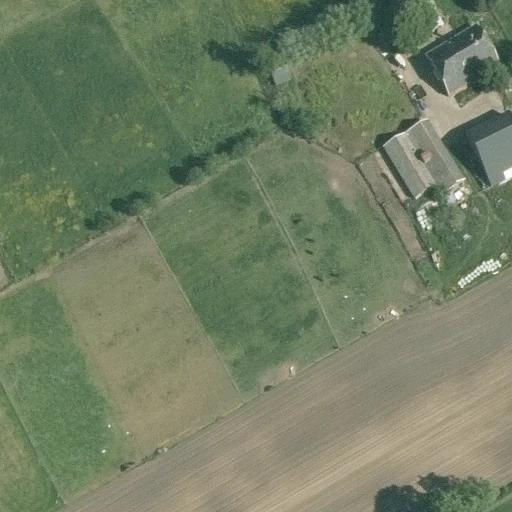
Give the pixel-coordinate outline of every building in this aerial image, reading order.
[(431,35),(443,28),(434,11),(421,19),(431,35)] [(448,97),(499,66),(476,28),(425,58),(448,97)] [(276,88),(290,82),(280,60),(266,65),(276,88)] [(491,190),(511,179),(511,123),(508,115),(464,138),(491,190)] [(440,198),(463,183),(427,122),(382,150),(414,201),(433,189),(440,198)]
